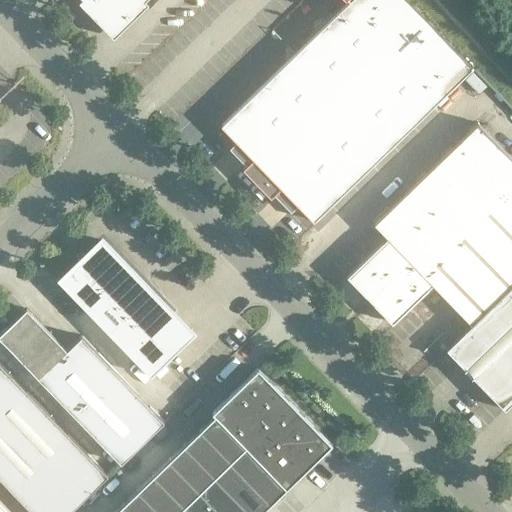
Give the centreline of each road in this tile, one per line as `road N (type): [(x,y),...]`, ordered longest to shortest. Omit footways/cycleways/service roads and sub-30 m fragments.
road 1 (unclassified): [(489,511),(116,130)]
road 2 (unknown): [(0,254),(157,397),(169,397),(219,352),(221,343),(201,320)]
road 3 (unknown): [(278,297),(478,116)]
road 4 (unknown): [(112,55),(75,9),(50,6),(1,76),(23,116),(15,147),(0,161)]
road 5 (unclassified): [(116,130),(0,10)]
road 6 (unclassified): [(0,244),(116,130)]
